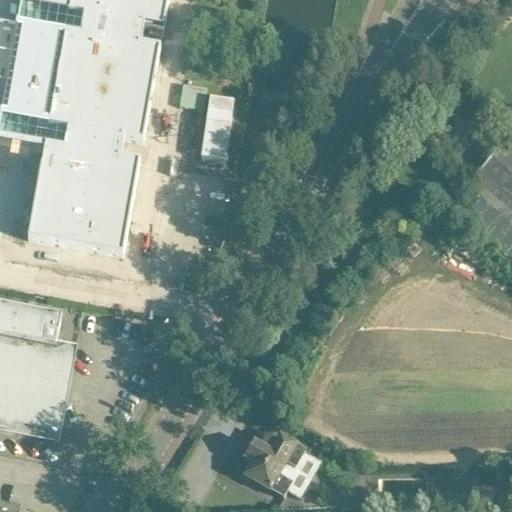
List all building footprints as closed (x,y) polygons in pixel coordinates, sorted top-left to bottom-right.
[(0,0),(0,147),(11,149),(9,158),(29,161),(30,153),(44,155),(28,243),(123,260),(140,165),(121,162),(124,144),(143,147),(160,52),(141,49),(145,30),(164,34),(169,0),(0,0)] [(511,141),(469,189),(511,227),(511,141)] [(0,434),(59,446),(77,349),(57,345),(62,318),(0,305),(0,434)] [(254,447),(245,463),(253,467),(245,480),(285,503),(288,497),(301,504),(322,468),(317,465),(306,458),(307,455),(281,440),(277,447),(264,440),(258,449),(254,447)] [(492,496),(481,496),(481,506),(492,506),(492,496)]
